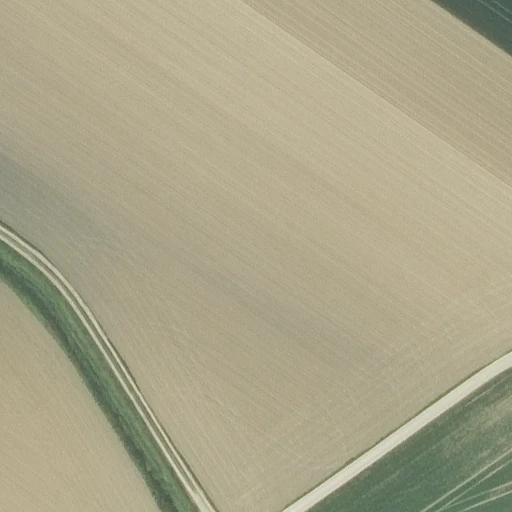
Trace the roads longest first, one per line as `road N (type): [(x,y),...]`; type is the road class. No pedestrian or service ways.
road 1 (track): [(210,511),(74,296),(0,235)]
road 2 (track): [(306,511),(511,370)]
